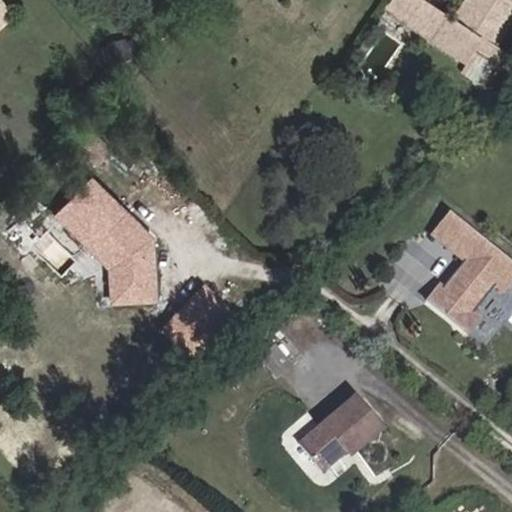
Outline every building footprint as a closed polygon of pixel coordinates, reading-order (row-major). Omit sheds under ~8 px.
[(389,0),(384,8),(409,24),(423,2),(419,0),(389,0)] [(504,54),(494,47),(511,16),(511,0),(466,0),(453,21),(423,2),(409,24),(407,26),(425,36),(427,33),(476,64),(483,55),(498,64),(504,54)] [(127,57),(123,40),(105,44),(109,62),(127,57)] [(110,86),(101,75),(91,84),(99,95),(110,86)] [(110,150),(91,131),(77,145),(96,164),(110,150)] [(144,241),(117,215),(123,210),(91,179),(62,208),(92,237),(85,244),(109,268),(111,303),(155,301),(152,241),(144,241)] [(511,290),(511,264),(453,218),(436,239),(469,265),(447,292),(444,289),(432,305),(472,337),(484,321),(478,317),(500,289),(508,296),(511,290)] [(192,361),(233,319),(204,291),(180,316),(188,324),(171,342),(192,361)] [(171,342),(188,324),(180,316),(163,333),(171,342)] [(289,363),(277,348),(262,360),(275,375),(289,363)] [(359,455),(388,431),(361,399),(302,447),(325,475),(355,451),(359,455)]
